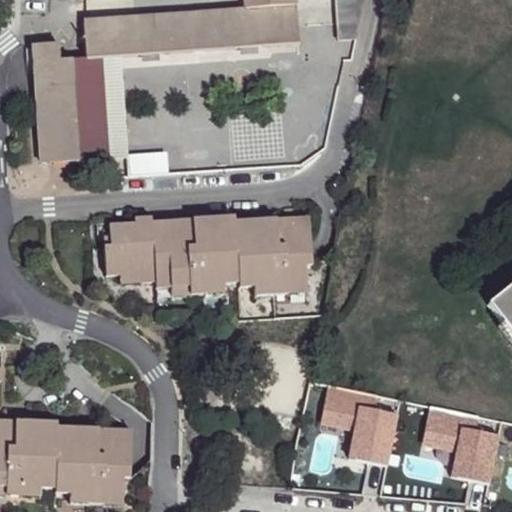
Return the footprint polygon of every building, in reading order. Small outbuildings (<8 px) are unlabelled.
[(244,0),(245,11),(294,7),(293,0),(244,0)] [(334,0),(336,25),(359,24),(364,0),(334,0)] [(83,23),(86,59),(119,58),(138,57),(137,47),(161,45),(162,55),(246,49),(245,34),(255,34),(256,48),(300,45),(297,7),(294,7),(245,11),(83,23)] [(359,24),(336,25),(337,41),(356,40),(359,24)] [(245,34),(246,49),(256,48),(255,34),(245,34)] [(76,163),(68,60),(60,61),(59,45),(33,46),(41,166),(76,163)] [(137,47),(138,57),(162,55),(161,45),(137,47)] [(86,59),(68,60),(76,163),(107,160),(109,181),(128,180),(126,160),(119,58),(86,59)] [(159,158),(126,160),(128,180),(164,177),(163,166),(159,166),(159,158)] [(135,226),(108,227),(110,248),(103,249),(105,279),(119,278),(120,287),(155,285),(155,291),(170,290),(189,288),(189,298),(223,296),(222,287),(238,286),(238,291),(253,290),(253,299),(307,295),(305,268),(311,268),(308,219),(276,222),(258,223),(234,224),(234,219),(210,221),(192,222),(151,225),(151,220),(134,221),(135,226)] [(511,287),(487,307),(511,338),(511,287)] [(171,299),(189,298),(189,288),(170,290),(171,299)] [(378,397),(330,387),(323,418),(356,425),(349,460),(387,468),(397,417),(375,412),(378,397)] [(479,418),(432,409),(424,440),(458,447),(452,479),(490,487),(500,438),(477,433),(479,418)] [(0,488),(5,489),(5,499),(21,499),(21,490),(40,491),(54,491),(54,496),(69,497),(90,497),(89,506),(104,506),(104,498),(123,498),(123,479),(130,479),(131,432),(98,431),(79,430),(57,429),(57,424),(34,424),(15,423),(0,422),(0,488)] [(21,490),(21,499),(40,499),(40,491),(21,490)] [(69,497),(69,505),(89,506),(90,497),(69,497)] [(104,498),(104,506),(123,507),(123,498),(104,498)]
